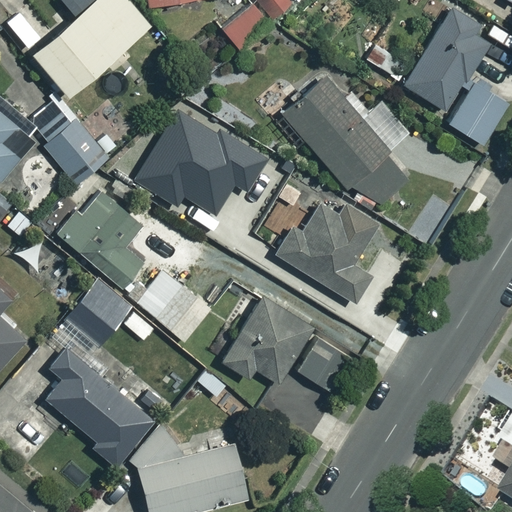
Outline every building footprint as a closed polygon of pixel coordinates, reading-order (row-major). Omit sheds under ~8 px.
[(143,20),(127,0),(75,0),(22,42),(58,87),(143,20)] [(265,22),(247,0),(241,0),(215,21),(234,46),(265,22)] [(490,30),(444,1),(396,77),(438,103),(456,75),(460,78),(490,30)] [(379,149),(385,144),(315,72),(274,113),(343,183),(349,178),(374,204),(404,174),(379,149)] [(501,97),(468,78),(444,118),(477,138),(501,97)] [(21,127),(0,110),(0,175),(14,158),(60,195),(101,144),(45,98),(21,127)] [(224,189),(183,165),(165,197),(205,221),(224,189)] [(138,222),(97,186),(57,232),(115,282),(139,254),(122,240),(138,222)] [(338,207),(318,192),(301,216),(293,210),(269,244),(345,299),(364,273),(345,260),(372,221),(343,201),(338,207)] [(29,220),(14,206),(0,220),(0,223),(14,236),(29,220)] [(49,251),(24,230),(10,247),(34,269),(49,251)] [(204,303),(157,265),(132,297),(179,335),(204,303)] [(126,301),(92,273),(45,330),(60,342),(44,361),(57,372),(40,393),(90,435),(86,440),(110,461),(148,414),(96,371),(104,361),(88,348),(126,301)] [(246,365),(270,380),(309,318),(259,287),(218,355),(243,370),(246,365)] [(0,294),(2,292),(0,290),(0,356),(19,337),(0,319),(0,294)] [(341,353),(311,335),(293,366),(322,384),(341,353)] [(511,428),(495,453),(503,459),(489,480),(511,494),(511,428)] [(156,511),(240,493),(228,437),(130,459),(142,511),(156,511)]
